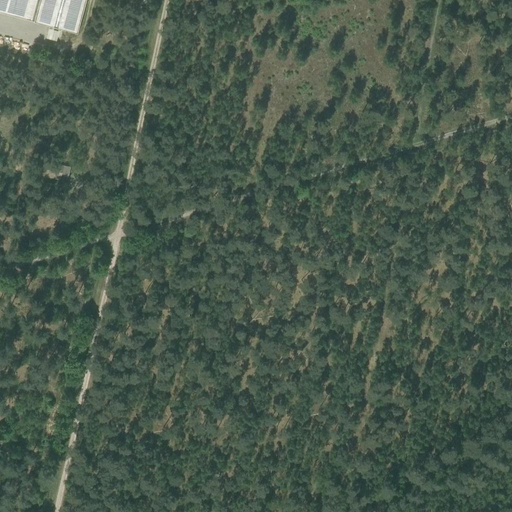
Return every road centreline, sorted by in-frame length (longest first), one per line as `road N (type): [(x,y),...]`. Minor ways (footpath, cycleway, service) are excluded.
road 1 (track): [(167,0),(56,511)]
road 2 (track): [(0,269),(414,148)]
road 3 (track): [(440,0),(414,148)]
